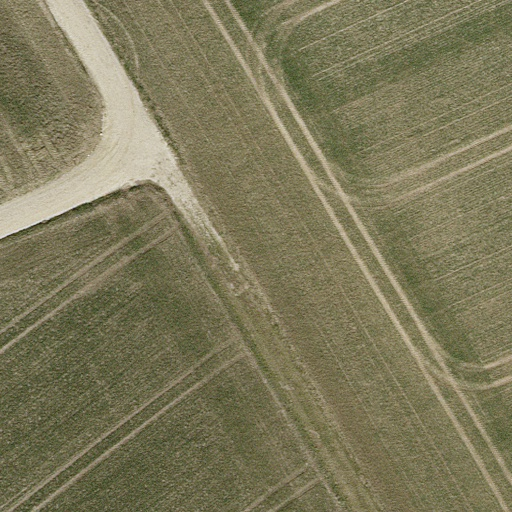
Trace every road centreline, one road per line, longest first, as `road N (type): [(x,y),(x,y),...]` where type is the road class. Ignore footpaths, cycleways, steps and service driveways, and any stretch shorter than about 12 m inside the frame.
road 1 (track): [(359,511),(62,0)]
road 2 (track): [(135,126),(108,171),(0,219)]
